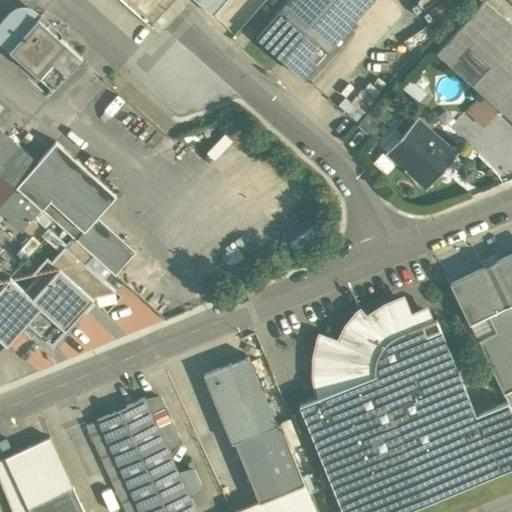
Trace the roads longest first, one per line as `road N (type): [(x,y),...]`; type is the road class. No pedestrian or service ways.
road 1 (unclassified): [(0,412),(375,257)]
road 2 (unclassified): [(375,257),(334,150),(198,35)]
road 3 (unclassified): [(375,257),(511,202)]
